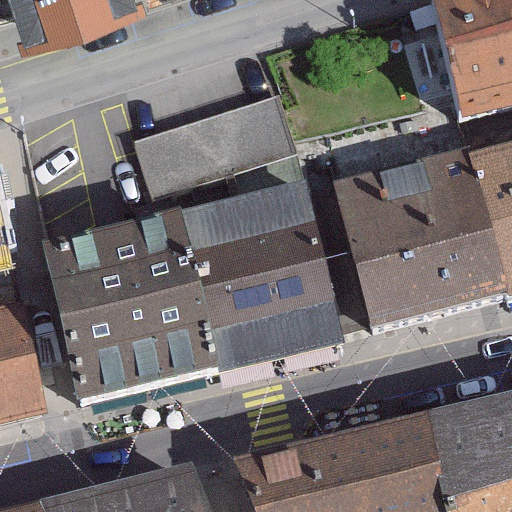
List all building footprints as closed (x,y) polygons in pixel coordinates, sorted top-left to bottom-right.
[(14,0),(23,26),(101,0),(14,0)] [(511,120),(511,0),(442,0),(433,3),(468,133),(511,120)] [(282,100),(137,142),(152,192),(296,149),(282,100)] [(511,299),(511,147),(482,154),(510,300),(511,299)] [(510,300),(482,154),(351,189),(369,259),(384,319),(387,334),(510,300)] [(213,373),(346,342),(342,329),(328,269),(310,193),(178,224),(213,373)] [(0,316),(23,311),(0,213),(0,316)] [(88,402),(213,373),(178,224),(53,254),(88,402)] [(342,329),(384,319),(369,259),(328,269),(342,329)] [(0,425),(47,416),(23,311),(0,316),(0,425)] [(511,511),(511,403),(444,419),(463,511),(511,511)] [(463,511),(444,419),(244,471),(260,511),(463,511)] [(51,508),(53,511),(216,511),(199,473),(51,508)]
